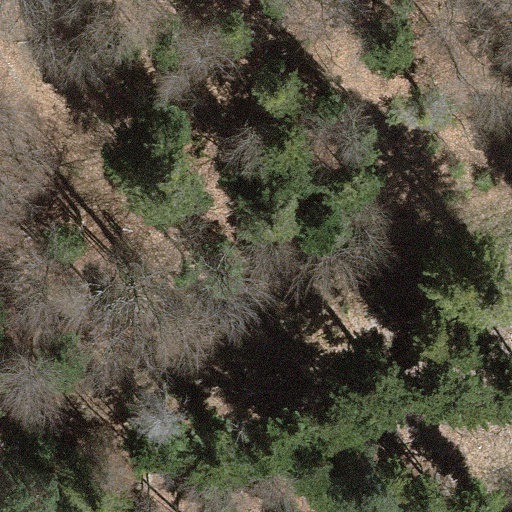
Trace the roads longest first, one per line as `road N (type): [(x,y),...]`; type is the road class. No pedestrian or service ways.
road 1 (track): [(0,400),(511,209)]
road 2 (track): [(0,31),(42,74),(52,117),(38,173),(0,221)]
